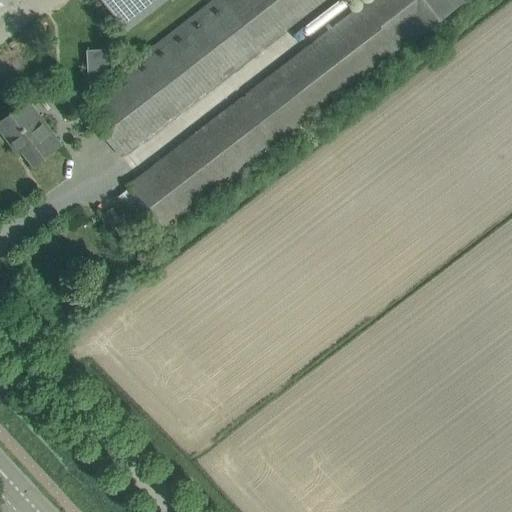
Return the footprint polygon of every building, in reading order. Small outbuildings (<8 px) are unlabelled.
[(0,0),(0,16),(20,0),(0,0)] [(168,229),(316,115),(401,50),(398,47),(420,29),(424,33),(466,1),(464,0),(227,0),(88,107),(125,154),(263,47),(325,0),(366,0),(280,69),(132,183),(168,229)] [(105,0),(126,27),(161,0),(105,0)] [(107,80),(106,47),(86,47),(87,80),(107,80)] [(34,164),(49,152),(63,142),(30,98),(0,121),(0,128),(11,143),(15,140),(34,164)]
